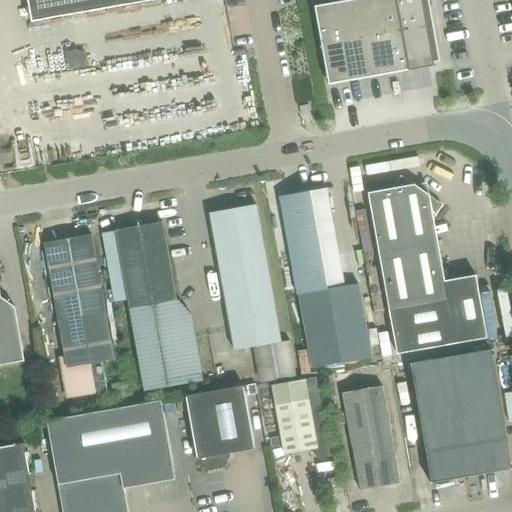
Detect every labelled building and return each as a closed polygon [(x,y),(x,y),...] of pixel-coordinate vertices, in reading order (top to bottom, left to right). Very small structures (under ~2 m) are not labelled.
[(27,0),(32,23),(159,0),(27,0)] [(422,0),(348,0),(315,6),(329,85),(435,66),(422,0)] [(445,282),(433,218),(442,205),(401,177),(392,189),(368,193),(397,355),(487,339),(476,276),(445,282)] [(297,296),(345,287),(327,189),(280,197),(297,296)] [(234,351),(281,343),(257,205),(209,214),(234,351)] [(176,300),(162,222),(115,231),(144,392),(203,382),(192,317),(177,300),(176,300)] [(66,400),(96,395),(95,393),(107,390),(103,363),(114,360),(92,235),(45,243),(65,357),(59,359),(66,400)] [(0,366),(25,362),(15,307),(1,298),(0,292),(0,268),(2,265),(0,263),(0,366)] [(335,294),(320,296),(325,325),(340,322),(335,294)] [(511,469),(491,350),(451,357),(472,477),(511,469)] [(471,477),(450,358),(411,365),(431,484),(471,477)] [(272,386),(285,455),(309,451),(319,459),(330,457),(317,379),(272,386)] [(128,383),(111,385),(115,405),(131,403),(128,383)] [(255,385),(245,386),(247,396),(257,394),(255,385)] [(208,470),(221,468),(229,457),(229,454),(255,450),(244,387),(186,397),(198,462),(208,470)] [(360,492),(400,485),(382,387),(343,394),(360,492)] [(63,511),(128,511),(124,489),(175,480),(161,401),(47,422),(63,511)] [(0,511),(36,511),(25,444),(0,447),(0,511)] [(331,495),(334,494),(344,493),(341,478),(328,480),(331,495)]
